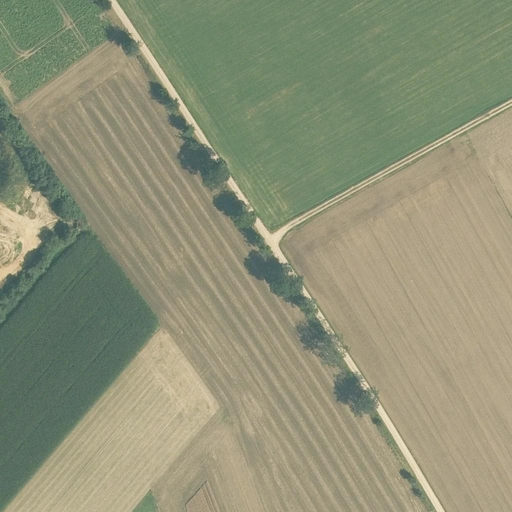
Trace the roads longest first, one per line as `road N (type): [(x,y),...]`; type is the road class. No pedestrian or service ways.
road 1 (track): [(440,511),(110,0)]
road 2 (track): [(268,240),(511,102)]
